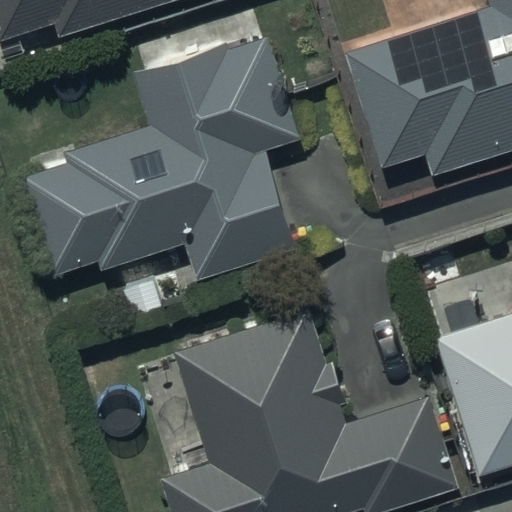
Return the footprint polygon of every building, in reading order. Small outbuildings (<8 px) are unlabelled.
[(0,0),(0,32),(2,39),(57,21),(60,30),(154,0),(0,0)] [(511,0),(490,0),(491,2),(346,50),(384,165),(427,151),(433,171),(511,144),(511,0)] [(225,40),(134,73),(150,118),(69,147),(73,158),(22,176),(57,273),(100,257),(104,268),(182,240),(196,278),(294,243),(260,148),(303,132),(267,30),(226,45),(225,40)] [(174,256),(121,272),(133,310),(185,293),(174,256)] [(307,304),(176,346),(212,458),(159,475),(170,511),(340,511),(367,503),(369,511),(372,511),(463,483),(433,390),(345,418),(339,399),(345,397),(332,355),(324,357),(307,304)] [(511,310),(437,334),(478,471),(511,460),(511,310)]
